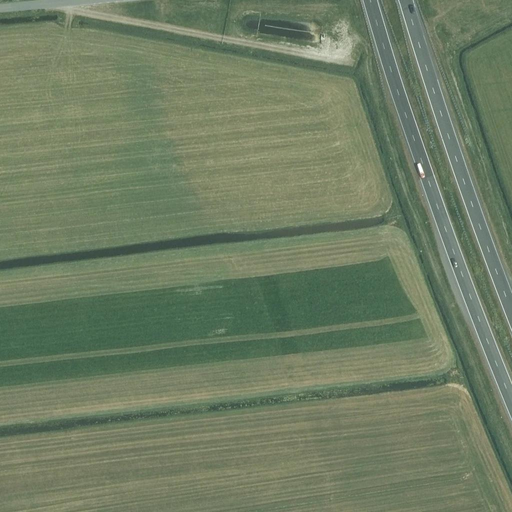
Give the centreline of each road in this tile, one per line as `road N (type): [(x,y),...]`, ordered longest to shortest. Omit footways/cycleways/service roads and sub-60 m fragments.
road 1 (trunk): [(370,0),(511,402)]
road 2 (trunk): [(511,312),(405,0)]
